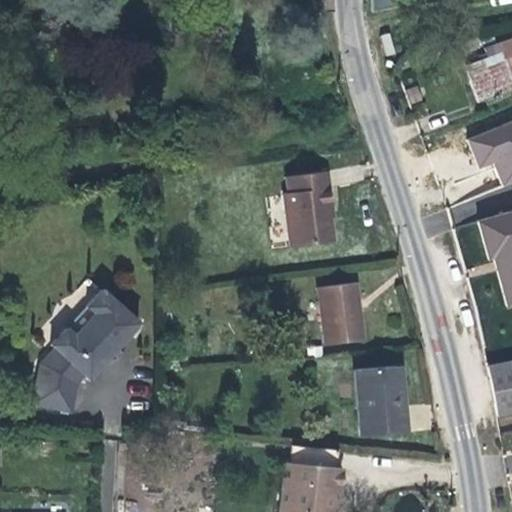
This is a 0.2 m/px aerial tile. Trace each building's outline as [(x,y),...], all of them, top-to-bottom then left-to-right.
[(372,0),(372,9),(391,9),(390,0),(372,0)] [(511,67),(508,69),(504,59),(511,56),(511,37),(484,47),(487,57),(466,65),(480,100),(511,88),(511,67)] [(477,38),(439,41),(440,52),(478,48),(477,38)] [(511,120),(467,139),(478,166),(492,161),(502,185),(511,181),(511,120)] [(327,172),(286,177),(288,193),(283,194),(290,247),(333,241),(328,206),(331,205),(327,172)] [(511,211),(477,221),(487,258),(492,257),(493,262),(495,261),(498,270),(496,270),(505,306),(511,304),(511,211)] [(355,282),(317,287),(324,344),(363,339),(355,282)] [(87,379),(138,323),(102,289),(85,306),(93,313),(73,335),(65,328),(51,343),(55,347),(40,362),(31,403),(70,412),(77,382),(84,375),(87,379)] [(93,313),(85,306),(65,328),(73,335),(93,313)] [(511,411),(511,360),(486,366),(496,415),(511,411)] [(359,437),(406,433),(401,364),(353,368),(359,437)] [(336,511),(341,467),(336,467),(338,450),(291,445),(289,462),(284,462),(279,511),(336,511)]
